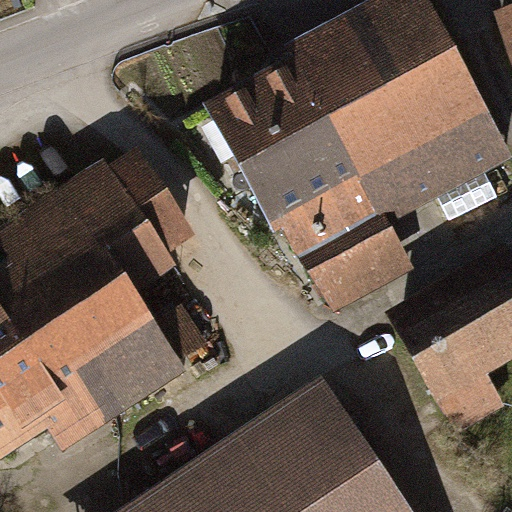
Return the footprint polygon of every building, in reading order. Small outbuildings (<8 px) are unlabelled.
[(490,78),(511,70),(511,0),(499,0),(468,10),(490,78)] [(423,3),(220,111),(323,305),(392,269),(370,229),(505,158),(423,3)] [(131,157),(0,240),(24,276),(0,291),(0,467),(2,470),(178,358),(148,310),(205,273),(131,157)] [(511,376),(511,265),(508,257),(403,313),(465,428),(502,409),(491,388),(511,376)] [(404,511),(312,375),(106,511),(404,511)]
